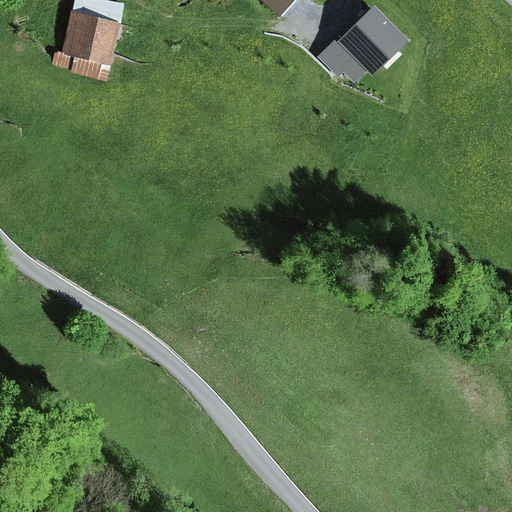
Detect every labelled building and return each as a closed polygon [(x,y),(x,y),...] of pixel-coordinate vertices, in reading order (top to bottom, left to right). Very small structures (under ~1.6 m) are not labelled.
[(124,6),(96,0),(75,0),(72,15),(119,26),(124,6)] [(293,0),(260,0),(280,17),(293,0)] [(374,9),(338,42),(367,72),(372,77),(407,44),(374,9)] [(119,26),(72,15),(63,54),(111,65),(119,26)] [(367,72),(336,40),(317,58),(337,78),(343,73),(354,85),(367,72)]
